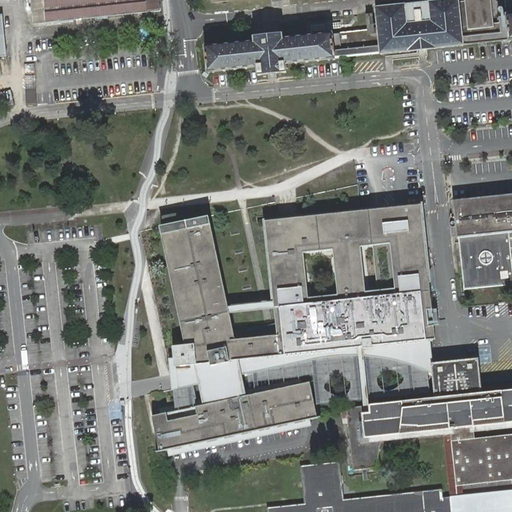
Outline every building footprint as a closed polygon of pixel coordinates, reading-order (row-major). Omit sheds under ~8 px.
[(38,0),(41,20),(161,10),(160,0),(38,0)] [(286,64),(511,40),(511,14),(493,17),(491,0),(465,0),(465,1),(459,2),(458,0),(452,0),(376,8),(378,29),(284,39),(283,34),(271,36),(266,36),(254,37),(254,42),(205,47),(205,50),(201,51),(203,65),(207,65),(207,72),(256,67),(258,76),(287,72),(286,64)] [(253,32),(254,37),(266,36),(271,36),(283,34),(282,29),(253,32)] [(25,64),(25,104),(35,104),(35,64),(25,64)] [(0,100),(1,104),(12,103),(10,90),(0,91),(0,100)] [(511,195),(454,201),(455,219),(457,238),(458,242),(508,237),(508,232),(511,231),(511,195)] [(433,340),(437,339),(434,308),(423,204),(265,221),(274,302),(275,308),(277,323),(269,325),(234,333),(229,313),(228,307),(207,216),(158,228),(160,236),(143,240),(166,349),(169,349),(171,369),(192,367),(196,387),(176,391),(178,405),(159,410),(161,417),(150,420),(157,453),(167,451),(310,420),(318,419),(310,382),(246,396),(242,376),(239,360),(359,347),(365,347),(433,340)] [(511,272),(508,237),(458,242),(462,285),(511,280),(511,272)] [(274,302),(228,307),(229,313),(275,308),(274,302)] [(365,347),(366,357),(372,357),(384,358),(398,361),(412,365),(422,369),(429,373),(431,394),(437,393),(434,364),(435,364),(433,340),(365,347)] [(239,360),(242,376),(313,361),(326,358),(336,357),(348,356),(360,356),(359,347),(239,360)] [(366,357),(365,347),(359,347),(360,356),(363,387),(365,406),(371,405),(369,388),(366,357)] [(437,393),(437,398),(440,398),(443,397),(445,370),(466,368),(475,394),(479,394),(484,393),(481,359),(435,364),(434,364),(437,393)] [(171,392),(176,391),(196,387),(192,367),(171,369),(168,370),(171,392)] [(382,436),(443,430),(450,429),(511,422),(511,390),(484,393),(479,394),(475,394),(466,368),(445,370),(443,397),(440,398),(437,398),(371,405),(365,406),(347,408),(354,470),(377,468),(382,436)] [(312,427),(310,420),(167,451),(168,457),(312,427)] [(511,434),(452,441),(450,429),(443,430),(444,435),(450,498),(442,498),(442,490),(359,499),(360,503),(346,504),(344,501),(340,463),(303,467),(307,505),(269,509),(269,511),(511,511),(511,490),(464,496),(462,485),(511,479),(511,434)]
